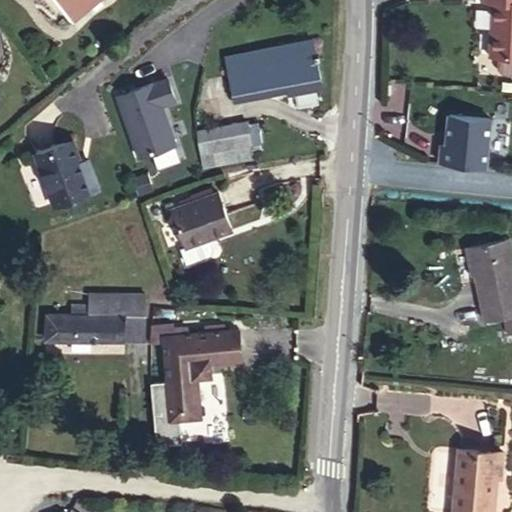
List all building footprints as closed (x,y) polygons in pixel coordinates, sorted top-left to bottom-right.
[(64,0),(77,15),(95,0),(64,0)] [(511,0),(484,0),(485,0),(492,0),(490,54),(511,54),(511,0)] [(286,91),(285,85),(321,78),(313,39),(227,57),(235,96),(265,89),(266,95),(286,91)] [(138,119),(149,119),(149,104),(138,104),(138,119)] [(448,114),(444,168),(489,171),(494,118),(448,114)] [(214,164),(253,156),(249,128),(209,136),(214,164)] [(73,139),(36,153),(54,205),(99,189),(92,169),(85,171),(73,139)] [(171,207),(187,251),(237,234),(221,189),(171,207)] [(505,315),(508,332),(511,331),(511,250),(509,237),(469,245),(485,319),(505,315)] [(89,303),(89,313),(125,313),(125,292),(89,291),(89,303)] [(146,292),(125,292),(125,313),(125,338),(145,339),(146,292)] [(72,312),(48,312),(47,338),(125,338),(125,313),(89,313),(89,303),(72,303),(72,312)] [(151,342),(163,342),(163,335),(188,333),(187,328),(173,329),(172,323),(152,324),(151,342)] [(188,333),(163,335),(163,342),(169,418),(199,416),(196,376),(210,375),(210,362),(240,359),(238,330),(188,333)] [(502,465),(503,451),(459,447),(452,511),(492,511),(497,465),(502,465)]
